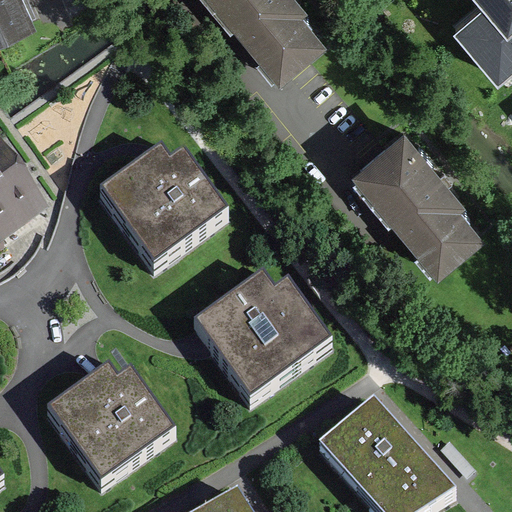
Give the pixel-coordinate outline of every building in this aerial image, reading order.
[(30,0),(0,0),(0,49),(44,31),(30,0)] [(324,42),(288,0),(208,0),(277,81),(324,42)] [(464,0),(454,0),(434,17),(440,24),(467,3),(464,0)] [(511,0),(479,0),(486,7),(456,32),(500,83),(511,72),(511,0)] [(0,241),(51,206),(0,133),(0,241)] [(442,283),(489,244),(402,141),(356,180),(442,283)] [(164,165),(105,206),(156,277),(229,226),(188,169),(174,178),(164,165)] [(261,294),(202,335),(252,407),(326,356),(285,298),(271,308),(261,294)] [(113,378),(54,419),(104,491),(177,440),(137,382),(123,392),(113,378)] [(381,412),(327,459),(373,511),(457,511),(466,508),(381,412)] [(251,511),(244,500),(224,511),(251,511)]
